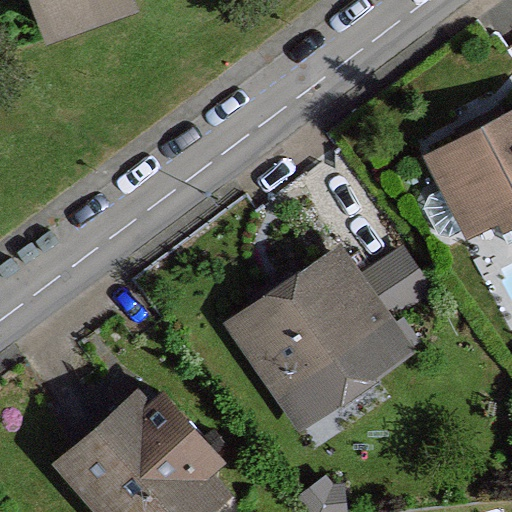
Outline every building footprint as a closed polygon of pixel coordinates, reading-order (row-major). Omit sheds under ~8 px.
[(33,0),(45,30),(124,1),(123,0),(33,0)] [(488,218),(511,205),(511,115),(504,120),(499,111),(459,130),(465,139),(434,156),(453,190),(471,227),(488,218)] [(301,365),(307,371),(381,320),(338,257),(239,327),(277,381),(301,365)] [(307,371),(325,397),(400,346),(381,320),(307,371)] [(301,365),(277,381),(300,415),(325,397),(307,371),(301,365)] [(164,396),(143,415),(200,477),(220,458),(164,396)] [(138,409),(80,461),(104,488),(97,494),(113,511),(191,511),(213,492),(200,477),(143,415),(138,409)] [(73,466),(97,494),(104,488),(80,461),(73,466)]
